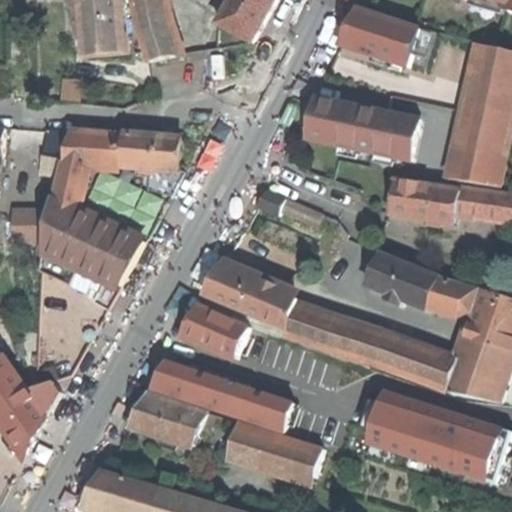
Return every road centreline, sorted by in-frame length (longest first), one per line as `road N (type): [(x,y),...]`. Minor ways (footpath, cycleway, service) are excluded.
road 1 (secondary): [(42,511),(239,155)]
road 2 (secondary): [(239,155),(319,0)]
road 3 (residential): [(239,155),(354,208),(368,229)]
